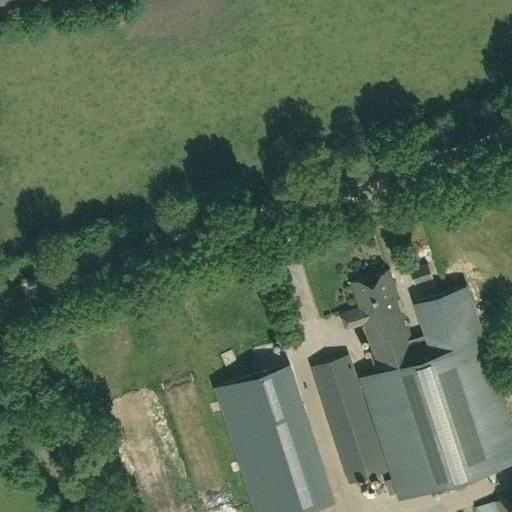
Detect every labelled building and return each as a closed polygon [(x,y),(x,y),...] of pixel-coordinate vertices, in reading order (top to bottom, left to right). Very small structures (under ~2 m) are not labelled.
[(416,258),(415,226),(395,227),(396,259),(416,258)] [(412,284),(420,281),(431,277),(428,266),(426,266),(425,264),(407,269),(412,284)] [(433,355),(417,361),(387,270),(349,283),(357,307),(338,314),(343,329),(362,323),(377,370),(358,376),(398,500),(511,462),(511,430),(465,288),(424,302),(432,325),(424,328),(433,355)] [(275,346),(279,363),(299,358),(294,341),(275,346)] [(348,483),(385,471),(347,353),(310,365),(348,483)] [(215,385),(230,431),(290,411),(304,407),(289,361),(215,385)] [(482,506),(484,511),(501,511),(497,500),(482,506)]
